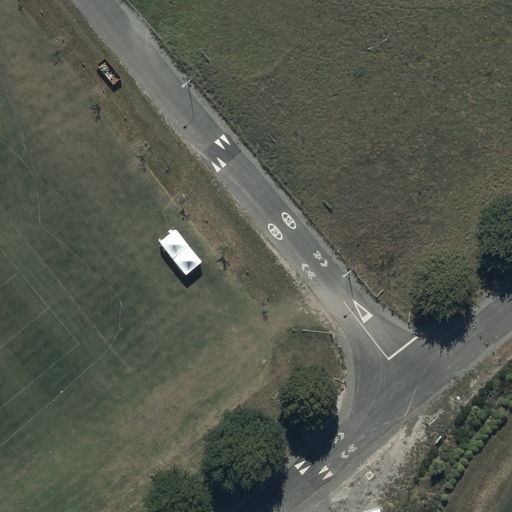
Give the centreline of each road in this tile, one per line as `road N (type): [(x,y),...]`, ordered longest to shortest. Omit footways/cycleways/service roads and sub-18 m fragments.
road 1 (residential): [(99,0),(415,388)]
road 2 (residential): [(262,511),(415,388)]
road 3 (residential): [(415,388),(511,309)]
